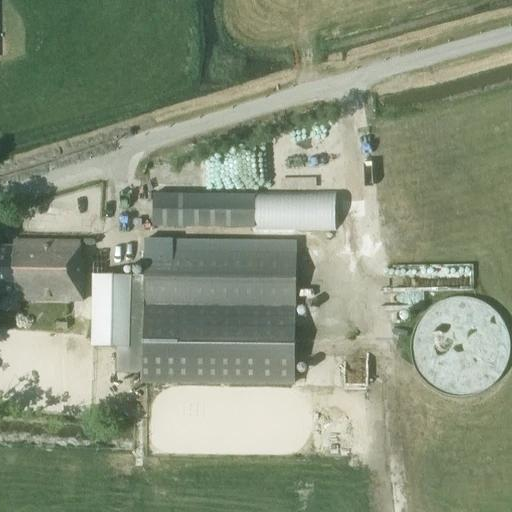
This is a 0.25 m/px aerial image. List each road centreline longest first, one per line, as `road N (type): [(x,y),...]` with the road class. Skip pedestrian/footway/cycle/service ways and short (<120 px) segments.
road 1 (unclassified): [(511,34),(0,190)]
road 2 (track): [(400,511),(388,353),(374,328),(371,237),(349,80)]
